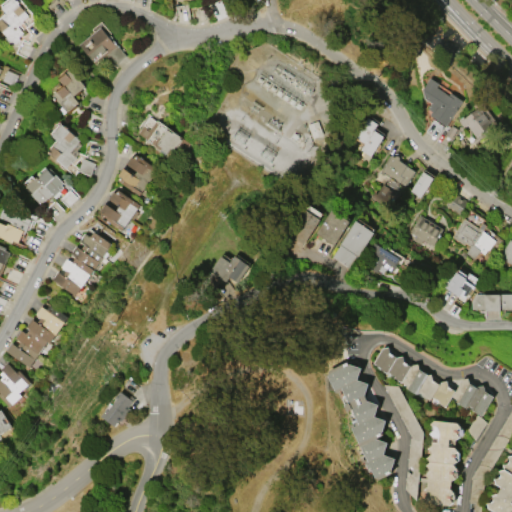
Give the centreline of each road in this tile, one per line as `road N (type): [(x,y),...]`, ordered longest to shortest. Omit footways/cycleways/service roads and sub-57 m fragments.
road 1 (residential): [(460,511),(468,471),(504,409),(502,386),(477,370),(440,372),(386,338),(368,343),(362,358),(406,443),(399,489),(405,511)]
road 2 (residential): [(159,436),(162,364),(184,335),(270,291),(409,297),(455,325),(511,325)]
road 3 (residential): [(511,214),(441,165),(327,49),(268,23),(175,39)]
road 4 (residential): [(0,343),(104,189),(116,106),(140,65),(175,39)]
road 5 (residential): [(175,39),(133,11),(94,12),(53,39),(0,148)]
road 6 (tertiary): [(23,511),(125,440),(159,436)]
